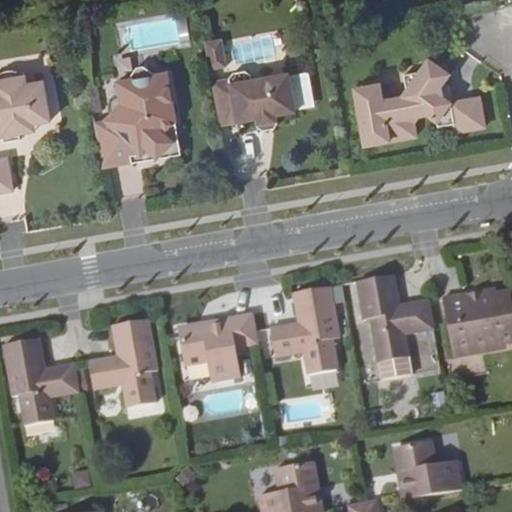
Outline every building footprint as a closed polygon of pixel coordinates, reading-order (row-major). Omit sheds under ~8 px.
[(210,71),(227,67),(221,38),(204,42),(210,71)] [(356,88),(365,141),(413,132),(409,114),(423,111),(437,120),(438,125),(458,122),(460,130),(486,126),(481,97),(450,103),(436,93),(450,73),(428,58),(402,95),(381,100),(378,82),(367,84),(360,79),(354,88),(356,88)] [(94,126),(101,170),(132,165),(131,154),(146,152),(158,159),(179,156),(166,75),(154,77),(154,75),(142,68),(136,69),(130,81),(118,83),(121,99),(115,104),(114,106),(114,108),(115,110),(115,111),(118,114),(112,123),(94,126)] [(0,131),(2,143),(19,141),(18,134),(17,128),(32,126),(50,122),(48,112),(49,111),(50,108),(51,106),(51,104),(51,101),(50,98),(50,96),(49,94),(47,93),(45,91),(43,82),(26,85),(23,72),(18,72),(15,71),(11,70),(9,70),(5,71),(2,72),(1,73),(0,73),(0,131)] [(213,102),(220,141),(257,135),(259,144),(264,147),(279,145),(283,139),(280,131),(301,127),(294,87),(257,93),(256,88),(250,84),(238,86),(233,92),(234,98),(213,102)] [(97,88),(87,90),(92,115),(101,114),(97,88)] [(17,128),(18,134),(33,132),(32,126),(17,128)] [(131,154),(132,165),(158,159),(146,152),(131,154)] [(0,165),(0,195),(17,192),(12,163),(0,165)] [(410,334),(433,330),(428,303),(404,306),(406,314),(400,315),(398,307),(394,277),(357,283),(364,322),(371,321),(379,364),(408,359),(403,335),(402,328),(408,327),(410,334)] [(329,289),(294,295),(299,326),(300,333),(294,333),(294,327),(270,331),(275,358),(298,355),(297,347),(302,346),(303,354),(307,376),(337,371),(329,328),(337,327),(329,289)] [(511,344),(511,300),(511,292),(497,295),(484,297),(485,300),(469,303),(467,296),(443,300),(454,359),(478,355),(477,350),(504,346),(511,344)] [(485,300),(484,297),(483,293),(467,296),(469,303),(485,300)] [(252,315),(211,322),(212,326),(179,332),(185,367),(208,362),(212,383),(240,378),(235,349),(257,346),(255,333),(252,315)] [(148,321),(112,328),(117,358),(118,365),(113,367),(112,359),(87,363),(93,391),(117,387),(115,379),(120,378),(122,386),(125,409),(155,403),(148,360),(155,359),(148,321)] [(212,326),(211,322),(178,327),(179,332),(212,326)] [(55,397),(78,394),(73,366),(50,370),(51,378),(45,379),(43,371),(38,341),(2,346),(9,386),(16,384),(24,427),(53,422),(49,399),(47,391),(54,390),(55,397)] [(506,347),(504,346),(477,350),(478,355),(507,350),(507,349),(506,347)] [(47,391),(49,399),(55,397),(54,390),(47,391)] [(398,483),(402,502),(461,491),(456,462),(435,466),(431,443),(397,449),(403,482),(398,483)] [(392,450),(398,483),(403,482),(397,449),(392,450)] [(315,497),(320,497),(314,464),(310,465),(315,497)] [(261,511),(322,511),(320,497),(315,497),(310,465),(276,470),(279,494),(259,497),(261,511)] [(362,504),(362,511),(377,511),(377,502),(362,504)]
